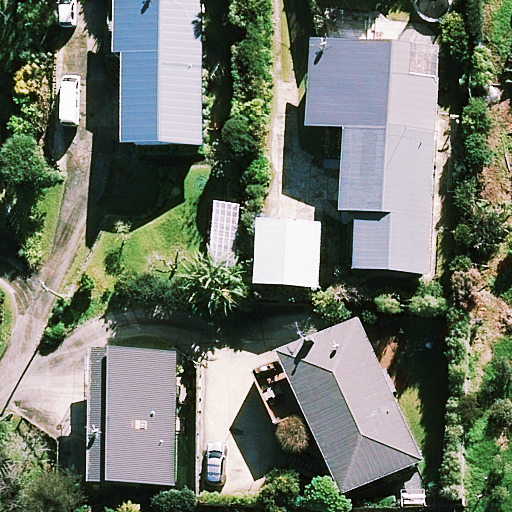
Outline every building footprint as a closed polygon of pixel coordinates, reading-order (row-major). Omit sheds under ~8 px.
[(208,149),(207,0),(120,0),(121,58),(131,58),(132,150),(208,149)] [(379,13),(319,12),(315,132),(353,133),(351,218),(361,218),(359,275),(436,277),(443,51),(426,51),(426,26),(378,25),(379,13)] [(321,291),(325,228),(262,225),(259,287),(321,291)] [(285,357),(287,363),(260,375),(283,428),(310,415),(348,500),(425,465),(362,323),(285,357)] [(182,356),(102,355),(100,488),(180,489),(182,356)]
